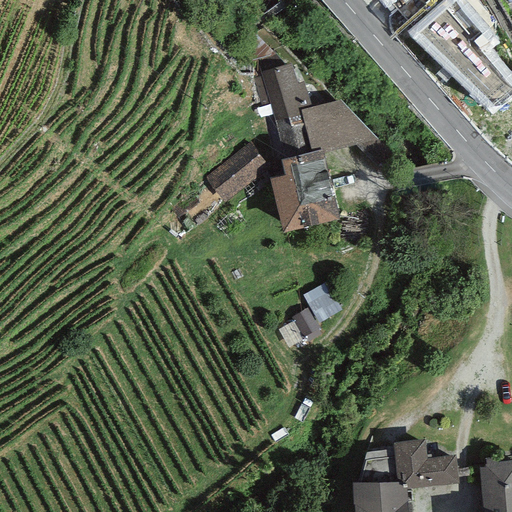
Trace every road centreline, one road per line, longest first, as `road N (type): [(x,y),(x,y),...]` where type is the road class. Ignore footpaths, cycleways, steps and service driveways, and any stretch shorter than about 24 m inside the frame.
road 1 (track): [(343,153),(378,201),(371,265),(358,297),(315,356),(276,434),(185,511)]
road 2 (tertiary): [(511,191),(344,0)]
